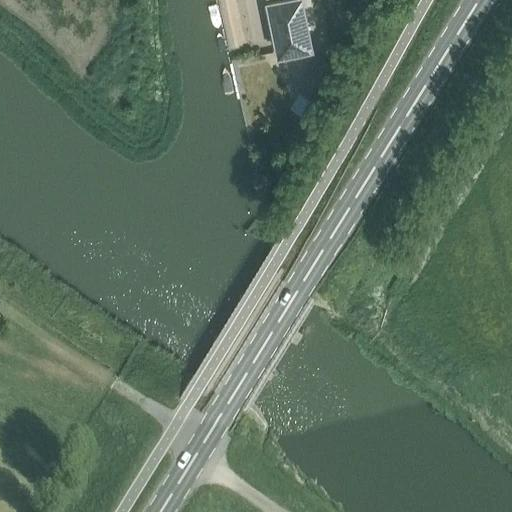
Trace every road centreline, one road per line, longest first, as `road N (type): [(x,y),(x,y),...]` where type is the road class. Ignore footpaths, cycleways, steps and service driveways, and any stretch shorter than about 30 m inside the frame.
road 1 (primary): [(160,511),(479,0)]
road 2 (track): [(273,511),(209,464),(176,425)]
